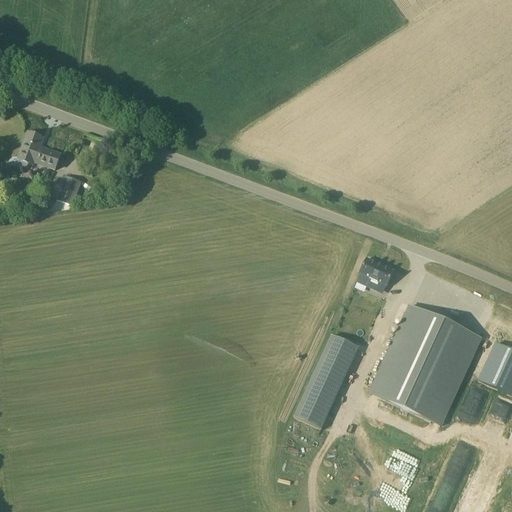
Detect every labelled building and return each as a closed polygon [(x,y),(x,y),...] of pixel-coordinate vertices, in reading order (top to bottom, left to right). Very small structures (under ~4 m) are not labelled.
[(43,139),(28,134),(18,161),(29,165),(30,162),(55,171),(61,156),(44,150),(43,152),(39,150),(43,139)] [(81,184),(65,178),(57,201),(73,207),(81,184)] [(393,273),(366,260),(359,276),(370,281),(367,288),(377,292),(380,285),(386,288),(393,273)] [(433,317),(411,307),(370,396),(439,428),(480,339),(436,319),(437,317),(434,316),(433,317)] [(331,336),(331,337),(330,337),(293,418),(321,431),(359,349),(331,336)] [(511,352),(494,344),(477,382),(511,398),(511,352)] [(307,469),(309,458),(281,452),(278,463),(307,469)]
